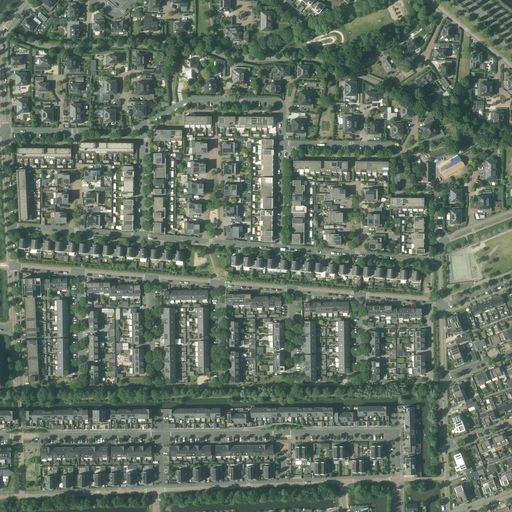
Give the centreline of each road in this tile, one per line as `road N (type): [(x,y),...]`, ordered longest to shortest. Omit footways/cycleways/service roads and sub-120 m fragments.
road 1 (residential): [(160,434),(398,432),(398,479)]
road 2 (residential): [(511,141),(360,75)]
road 3 (residential): [(0,435),(160,434)]
road 4 (residential): [(0,499),(153,492)]
road 5 (residential): [(363,253),(359,184),(350,183),(344,252)]
road 6 (residential): [(443,243),(434,232),(435,192),(398,184),(398,152)]
road 7 (residential): [(161,491),(283,485)]
